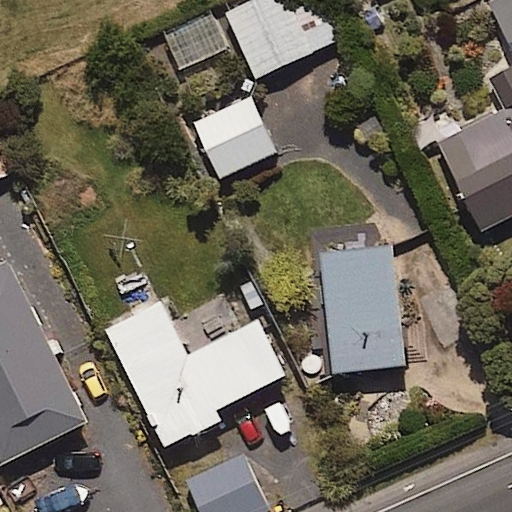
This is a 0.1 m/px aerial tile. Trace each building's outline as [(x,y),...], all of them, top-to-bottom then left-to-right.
[(254,0),(231,11),(262,78),(319,51),(295,0),(254,0)] [(511,0),(497,0),(494,2),(511,37),(511,0)] [(170,34),(185,67),(233,46),(218,13),(170,34)] [(212,64),(188,75),(198,96),(222,85),(212,64)] [(511,68),(494,77),(509,108),(445,139),(489,229),(511,217),(511,68)] [(258,94),(199,122),(226,179),(285,151),(258,94)] [(0,181),(14,176),(0,144),(0,181)] [(400,241),(327,251),(343,373),(415,363),(400,241)] [(16,256),(0,263),(0,448),(8,465),(97,421),(16,256)] [(221,420),(216,411),(286,375),(258,319),(188,354),(162,303),(108,330),(167,447),(221,420)] [(251,451),(191,480),(206,511),(271,511),(279,508),(251,451)]
